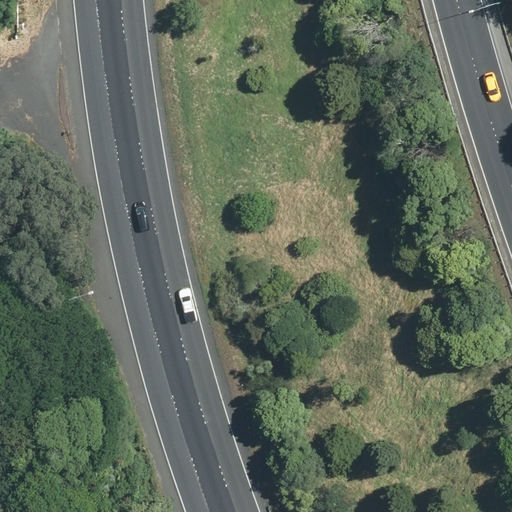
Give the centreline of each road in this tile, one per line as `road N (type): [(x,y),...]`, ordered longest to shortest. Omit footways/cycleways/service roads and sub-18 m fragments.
road 1 (motorway): [(235,511),(199,416),(146,191),(118,0)]
road 2 (motorway): [(459,0),(511,169)]
